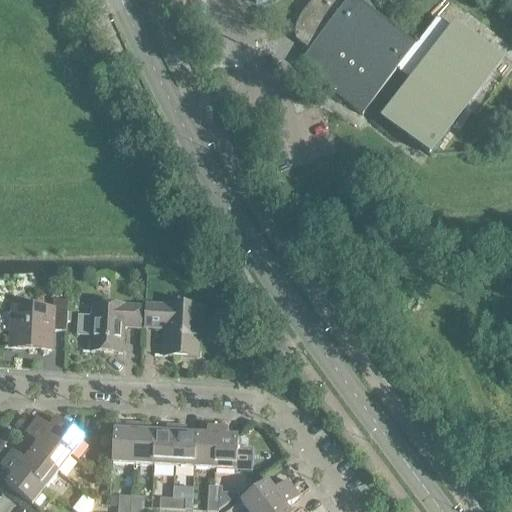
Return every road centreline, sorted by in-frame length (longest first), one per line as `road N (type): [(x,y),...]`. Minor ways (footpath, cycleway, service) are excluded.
road 1 (secondary): [(443,511),(266,264),(184,130),(122,0)]
road 2 (residential): [(348,511),(259,394),(18,387),(0,396)]
